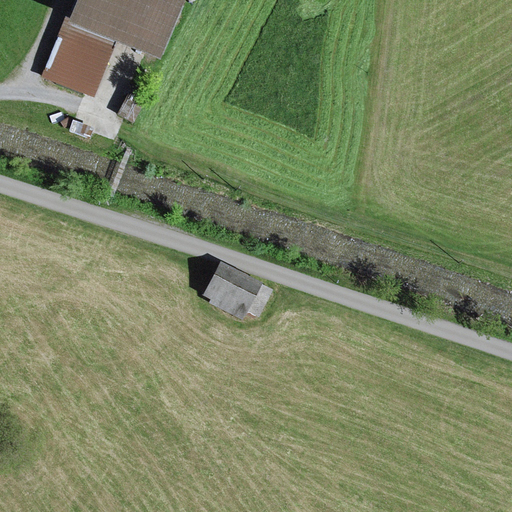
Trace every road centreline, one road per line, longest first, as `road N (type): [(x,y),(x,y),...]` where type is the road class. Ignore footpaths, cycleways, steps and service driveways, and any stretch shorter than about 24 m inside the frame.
road 1 (residential): [(0,186),(511,352)]
road 2 (unknown): [(511,268),(99,114)]
